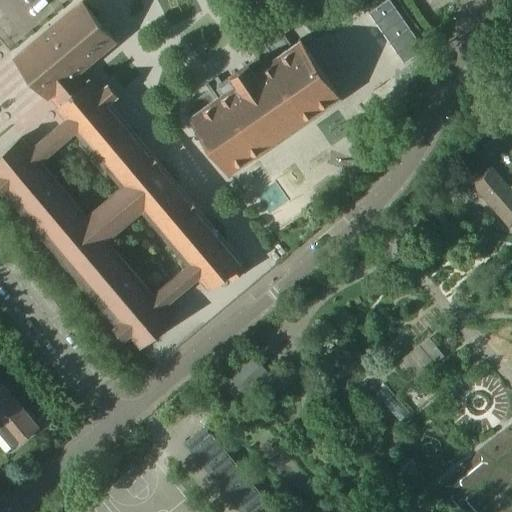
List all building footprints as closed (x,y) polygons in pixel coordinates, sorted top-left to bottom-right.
[(389,0),(386,0),(369,12),(404,63),(424,49),(389,0)] [(173,318),(162,306),(198,276),(209,288),(226,274),(231,280),(246,267),(108,102),(117,95),(107,84),(99,91),(89,80),(88,81),(79,70),(114,40),(82,2),(15,58),(47,96),(48,97),(49,95),(58,106),(57,107),(66,119),(31,149),(29,148),(20,138),(0,154),(0,190),(1,192),(3,191),(116,326),(114,327),(124,338),(130,333),(140,346),(173,318)] [(275,59),(269,49),(209,91),(215,100),(190,118),(229,173),(339,96),(301,41),(275,59)] [(511,53),(502,62),(511,73),(511,53)] [(487,129),(476,138),(484,147),(494,138),(487,129)] [(511,223),(511,190),(490,165),(470,183),(508,227),(511,223)] [(404,355),(419,374),(445,355),(430,336),(404,355)] [(240,400),(268,374),(251,355),(223,381),(240,400)] [(0,382),(0,404),(11,395),(0,382)] [(11,395),(0,404),(0,430),(24,411),(11,395)] [(24,411),(0,430),(0,432),(12,447),(17,443),(18,443),(37,427),(24,411)] [(183,443),(240,511),(252,511),(267,500),(205,425),(183,443)]
